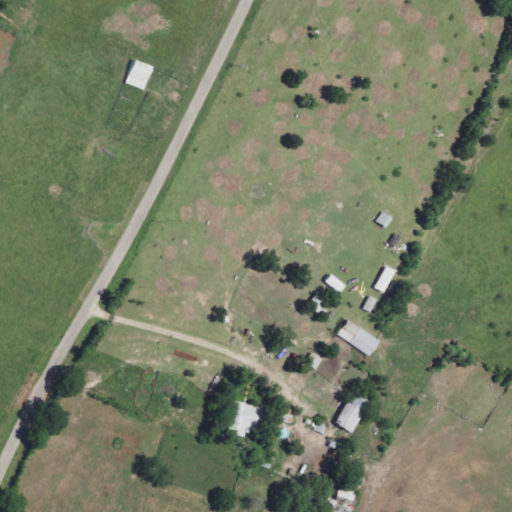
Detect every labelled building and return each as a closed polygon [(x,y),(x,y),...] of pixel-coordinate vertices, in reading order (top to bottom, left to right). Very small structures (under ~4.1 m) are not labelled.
[(377,223),(387,229),(394,219),(384,213),(377,223)] [(385,294),(396,273),(387,268),(375,290),(385,294)] [(342,294),(347,286),(331,276),(326,284),(342,294)] [(365,311),(372,314),(377,301),(370,298),(365,311)] [(381,343),(349,321),(339,337),(371,358),(381,343)] [(337,425),(353,434),(371,402),(355,393),(337,425)] [(229,431),(237,432),(237,435),(255,438),(261,408),(234,403),(229,431)] [(338,499),(354,503),(357,492),(341,488),(338,499)]
